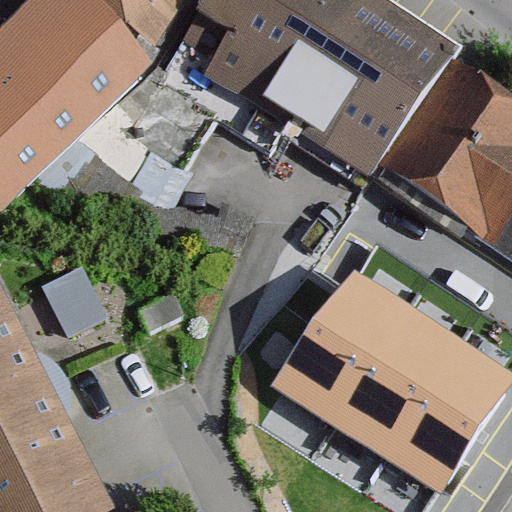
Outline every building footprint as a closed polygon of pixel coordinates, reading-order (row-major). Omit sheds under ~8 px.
[(0,197),(1,199),(28,172),(118,207),(135,186),(166,206),(217,120),(269,152),(281,134),(367,185),(383,163),(449,67),(460,52),(382,0),(211,0),(162,76),(137,63),(76,0),(5,0),(0,6),(0,197)] [(176,0),(96,0),(152,37),(176,0)] [(511,110),(449,67),(383,163),(511,251),(511,110)] [(68,328),(106,315),(87,261),(49,274),(68,328)] [(508,384),(355,283),(287,385),(440,486),(508,384)] [(0,511),(107,511),(2,291),(0,291),(0,511)]
